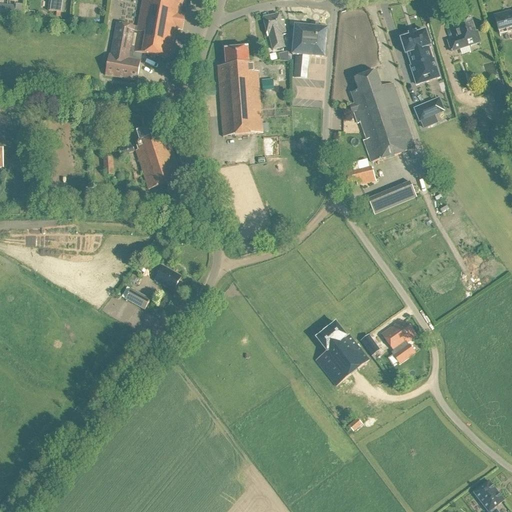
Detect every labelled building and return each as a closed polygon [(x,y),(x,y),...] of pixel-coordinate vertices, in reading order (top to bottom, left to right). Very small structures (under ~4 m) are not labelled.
[(50,0),(49,13),(64,15),(65,0),(50,0)] [(174,48),(175,42),(177,41),(177,37),(177,35),(178,30),(182,31),(184,15),(180,14),(183,0),(143,0),(137,34),(134,33),(135,29),(117,26),(112,57),(110,56),(106,77),(137,83),(141,62),(130,60),(131,51),(134,51),(134,54),(171,60),(171,61),(172,61),(173,55),(174,53),(175,49),(174,48)] [(0,5),(0,17),(22,19),(23,6),(16,5),(16,7),(0,5)] [(511,13),(511,14),(511,12),(494,17),(498,32),(506,30),(507,34),(511,32),(511,13)] [(280,36),(285,35),(282,24),(279,24),(278,18),(262,21),(266,39),(269,39),(272,53),(283,50),(280,36)] [(447,44),(451,55),(480,44),(477,36),(475,36),(470,22),(454,27),(458,40),(447,44)] [(295,80),(307,81),(309,58),(325,59),(328,31),(296,28),(293,57),(297,57),(295,80)] [(431,48),(426,32),(416,35),(416,34),(409,36),(409,37),(400,40),(405,56),(408,55),(412,67),(411,68),(416,86),(439,79),(433,61),(432,61),(428,49),(431,48)] [(222,139),(262,136),(257,75),(252,75),(252,66),(249,66),(248,50),(223,52),(225,68),(216,69),(222,139)] [(371,164),(415,152),(392,86),(382,89),(376,74),(354,81),(358,94),(351,96),(355,106),(352,108),(371,164)] [(273,83),(261,84),(262,95),(274,94),(273,83)] [(504,83),(493,87),(497,100),(508,97),(504,83)] [(430,104),(415,110),(420,123),(421,122),(424,129),(437,124),(434,117),(435,117),(430,104)] [(437,116),(439,124),(447,122),(445,114),(437,116)] [(207,146),(209,116),(196,116),(194,146),(207,146)] [(147,192),(181,181),(167,137),(159,140),(155,127),(136,133),(138,142),(134,143),(137,152),(135,153),(147,192)] [(129,155),(135,154),(133,147),(119,152),(121,159),(130,157),(129,155)] [(114,168),(103,168),(104,177),(114,176),(114,168)] [(358,187),(375,182),(371,168),(354,173),(353,171),(343,174),(346,186),(356,183),(358,187)] [(410,183),(368,201),(374,216),(416,198),(410,183)] [(149,216),(158,202),(142,193),(134,207),(149,216)] [(49,210),(68,209),(68,201),(49,202),(49,210)] [(172,217),(169,226),(177,228),(180,219),(172,217)] [(167,245),(171,240),(166,237),(163,242),(167,245)] [(172,293),(181,278),(162,267),(154,282),(172,293)] [(125,301),(145,311),(151,301),(131,290),(125,301)] [(408,348),(406,346),(417,338),(407,325),(404,327),(401,323),(382,336),(395,354),(400,350),(402,352),(401,353),(407,361),(415,355),(409,347),(408,348)] [(336,388),(369,362),(348,336),(345,338),(335,325),(316,340),(326,353),(315,361),(336,388)] [(374,333),(364,340),(369,347),(379,339),(374,333)] [(354,433),(362,425),(357,420),(349,427),(354,433)] [(496,511),(495,511),(494,511),(493,510),(504,502),(489,483),(474,495),(487,511),(496,511)]
